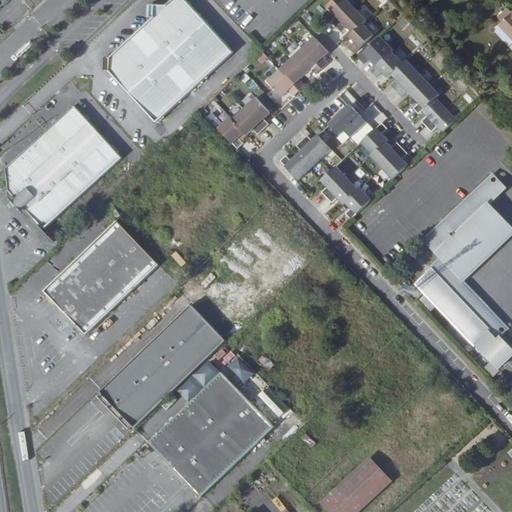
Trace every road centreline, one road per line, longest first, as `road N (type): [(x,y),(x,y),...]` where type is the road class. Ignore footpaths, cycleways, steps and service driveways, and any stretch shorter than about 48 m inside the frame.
road 1 (residential): [(353,71),(267,153),(265,164),(511,426)]
road 2 (residential): [(34,511),(0,295)]
